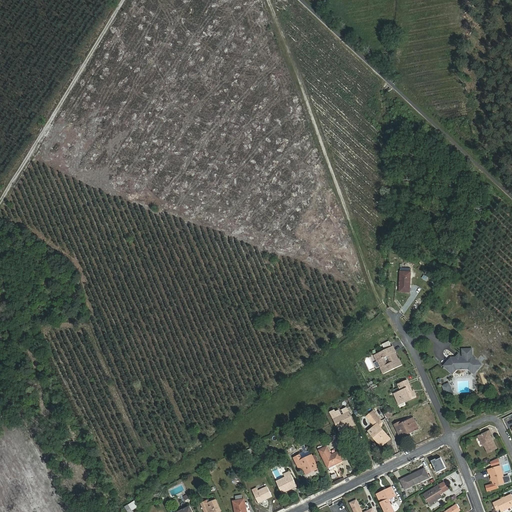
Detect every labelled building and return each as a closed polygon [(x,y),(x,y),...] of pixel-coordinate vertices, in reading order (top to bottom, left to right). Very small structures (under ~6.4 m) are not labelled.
[(401,272),(400,292),(410,292),(411,272),(401,272)] [(365,337),(367,341),(384,331),(382,327),(365,337)] [(386,349),(392,346),(390,341),(383,344),(386,349)] [(382,354),(378,356),(386,373),(402,365),(398,358),(394,360),(392,356),(397,353),(393,346),(392,346),(386,349),(381,351),(382,354)] [(444,366),(451,372),(453,369),(453,367),(454,366),(459,366),(460,367),(464,367),(466,366),(470,366),(473,368),(473,370),(475,372),(481,366),(476,360),(476,359),(474,358),(473,358),(473,357),(473,350),(463,350),(463,358),(461,358),(460,359),(459,359),(457,358),(452,358),(444,366)] [(413,389),(411,390),(408,381),(399,385),(401,389),(402,389),(403,391),(395,394),(399,404),(416,397),(413,389)] [(449,382),(442,386),(447,398),(454,394),(449,382)] [(335,411),(331,413),(340,431),(354,424),(347,408),(343,410),(345,415),(338,418),(335,411)] [(367,417),(375,426),(369,431),(376,440),(377,439),(383,445),(391,439),(381,427),(382,426),(383,423),(373,411),(367,417)] [(418,428),(413,418),(402,424),(401,422),(395,425),(401,438),(409,434),(409,432),(418,428)] [(479,436),(484,446),(485,446),(488,453),(497,449),(490,435),(492,435),(490,431),(479,436)] [(319,450),(328,468),(343,461),(339,452),(331,455),(327,447),(319,450)] [(265,450),(259,453),(263,461),(269,458),(265,450)] [(303,460),(301,456),(300,455),(295,458),(300,469),(303,467),(307,474),(318,469),(312,456),(303,460)] [(435,459),(431,461),(437,472),(445,468),(440,458),(436,460),(435,459)] [(501,467),(488,470),(489,474),(491,474),(494,486),(505,483),(501,467)] [(425,469),(401,480),(405,489),(429,478),(425,469)] [(297,486),(291,475),(286,478),(277,482),(282,493),(297,486)] [(444,482),(424,495),(428,501),(436,496),(438,500),(442,497),(440,494),(448,489),(444,482)] [(257,488),(253,491),(259,503),(272,496),(268,487),(259,491),(257,488)] [(384,491),(377,494),(385,511),(394,511),(395,511),(389,500),(396,497),(392,489),(385,492),(384,491)] [(511,495),(494,503),(497,510),(500,509),(501,511),(511,506),(511,495)] [(232,501),(234,511),(247,511),(244,498),(242,499),(236,500),(232,501)] [(207,500),(201,503),(204,511),(219,511),(220,511),(216,500),(208,503),(207,500)] [(128,505),(132,510),(138,507),(134,501),(131,503),(128,505)] [(354,511),(374,511),(373,509),(366,511),(361,511),(356,501),(350,503),(354,511)]
